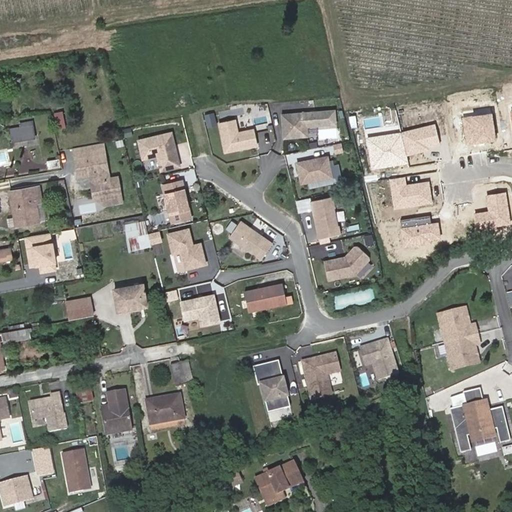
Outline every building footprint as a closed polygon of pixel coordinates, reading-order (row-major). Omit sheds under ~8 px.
[(63,110),(55,111),(57,124),(65,123),(63,110)] [(283,125),(286,148),(310,145),(308,135),(337,132),(336,119),(283,125)] [(237,129),(221,132),(227,161),(258,154),(255,138),(239,141),(237,129)] [(24,143),(32,142),(31,134),(26,134),(26,130),(15,132),(16,136),(8,138),(11,151),(25,149),(24,143)] [(161,181),(180,176),(172,142),(139,150),(143,169),(158,165),(161,181)] [(107,191),(100,151),(70,156),(75,185),(87,183),(91,182),(92,189),(89,194),(92,209),(96,212),(111,210),(111,206),(118,204),(115,189),(107,191)] [(344,159),(343,152),(335,154),(337,161),(344,159)] [(329,165),(298,172),(303,192),(333,186),(329,165)] [(54,167),(43,169),(46,178),(56,176),(54,167)] [(191,228),(182,190),(163,195),(172,232),(191,228)] [(36,233),(32,214),(39,212),(36,197),(8,201),(13,227),(5,228),(7,237),(36,233)] [(334,206),(312,211),(321,248),(342,243),(334,206)] [(39,212),(32,214),(36,233),(42,232),(39,212)] [(273,253),(240,232),(229,248),(262,270),(273,253)] [(130,265),(151,260),(144,233),(123,239),(130,265)] [(189,239),(168,245),(173,264),(183,262),(187,279),(207,274),(201,253),(193,256),(189,239)] [(11,244),(0,246),(0,260),(14,257),(11,244)] [(326,272),(330,290),(357,284),(371,270),(370,266),(361,257),(356,257),(347,267),(326,272)] [(0,273),(13,271),(11,260),(0,262),(0,273)] [(375,289),(335,293),(336,306),(376,303),(375,289)] [(111,297),(112,302),(141,296),(140,291),(111,297)] [(145,315),(141,296),(112,302),(115,320),(130,317),(145,315)] [(246,305),(250,322),(286,314),(283,297),(246,305)] [(88,306),(87,304),(63,309),(67,327),(83,324),(91,322),(88,306)] [(215,305),(182,312),(186,331),(200,327),(202,336),(220,332),(215,305)] [(94,333),(91,322),(83,324),(85,335),(94,333)] [(486,358),(481,339),(475,341),(470,323),(443,331),(458,385),(485,377),(480,359),(486,358)] [(29,334),(0,339),(0,341),(2,351),(25,346),(32,344),(29,334)] [(375,375),(378,393),(398,389),(391,354),(363,360),(366,377),(375,375)] [(312,369),(303,371),(311,411),(333,406),(329,386),(342,384),(338,364),(321,367),(319,371),(313,372),(312,369)] [(262,394),(268,422),(290,418),(280,371),(255,376),(258,394),(262,394)] [(181,373),(187,395),(192,394),(186,372),(181,373)] [(174,398),(187,395),(181,373),(168,376),(174,398)] [(475,401),(475,398),(482,397),(481,389),(462,390),(463,402),(475,401)] [(84,390),(69,392),(73,414),(89,411),(84,390)] [(11,398),(4,400),(5,407),(13,406),(11,398)] [(46,407),(25,411),(28,428),(43,425),(45,440),(63,436),(56,401),(45,403),(46,407)] [(509,459),(511,457),(511,427),(511,422),(494,426),(489,404),(472,408),(475,421),(458,425),(469,469),(480,466),(477,457),(482,450),(500,446),(506,450),(509,459)] [(120,405),(105,409),(102,409),(104,416),(95,419),(101,444),(127,439),(120,405)] [(145,413),(149,435),(182,429),(177,406),(145,413)] [(30,461),(33,474),(35,484),(35,486),(49,482),(50,482),(46,463),(45,457),(30,461)] [(57,462),(65,502),(79,499),(78,492),(85,490),(78,457),(57,462)] [(298,492),(289,472),(250,490),(260,510),(278,502),(283,499),(281,494),(288,491),(290,495),(298,492)] [(0,492),(0,511),(16,511),(29,509),(28,508),(23,487),(0,492)] [(209,488),(197,492),(199,498),(211,494),(209,488)] [(87,497),(85,490),(78,492),(79,499),(87,497)] [(281,494),(283,499),(290,495),(288,491),(281,494)] [(278,502),(260,510),(260,511),(270,511),(281,507),(278,502)]
